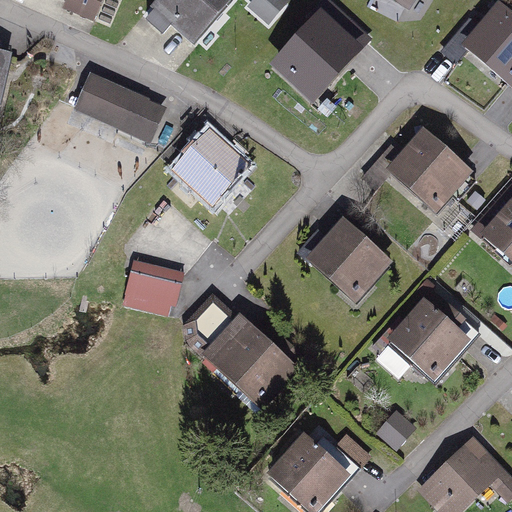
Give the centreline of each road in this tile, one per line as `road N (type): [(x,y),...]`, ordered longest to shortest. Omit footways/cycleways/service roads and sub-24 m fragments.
road 1 (residential): [(0,12),(223,106),(328,179)]
road 2 (residential): [(328,179),(400,99),(433,97),(511,152)]
road 3 (residential): [(511,364),(367,508)]
road 4 (residential): [(223,297),(328,179)]
